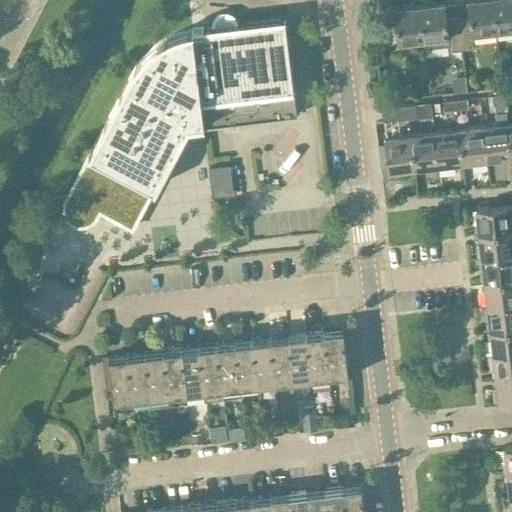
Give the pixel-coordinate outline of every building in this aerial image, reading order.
[(457,17),(461,49),(474,47),(473,34),(496,31),(492,0),(467,0),(469,16),(457,17)] [(511,0),(492,0),(496,31),(511,28),(511,0)] [(419,4),(423,40),(447,37),(449,50),(461,49),(457,17),(446,18),(444,1),(419,4)] [(398,43),(423,40),(419,4),(394,7),(398,43)] [(285,18),(282,18),(236,24),(234,19),(232,16),(229,14),(225,13),(221,14),(217,16),(215,18),(213,22),(213,26),(206,27),(203,27),(192,29),(187,30),(173,34),(165,38),(157,43),(148,51),(139,60),(133,70),(90,151),(65,199),(64,201),(63,204),(63,206),(64,212),(67,217),(71,221),(75,223),(81,224),(86,223),(91,221),(93,219),(95,217),(96,216),(99,210),(132,227),(154,185),(187,123),(187,122),(202,120),(203,126),(208,125),(226,123),(296,115),(287,34),(285,20),(285,18)] [(452,76),(453,91),(467,90),(465,74),(452,76)] [(378,87),(380,100),(413,97),(411,83),(378,87)] [(493,104),(505,103),(504,93),(492,95),(493,104)] [(455,99),(456,108),(468,107),(467,98),(455,99)] [(444,110),(456,108),(455,99),(443,101),(444,110)] [(406,105),(408,119),(417,118),(415,104),(406,105)] [(383,121),(408,119),(406,105),(381,108),(383,121)] [(484,124),(488,158),(511,155),(507,121),(484,124)] [(458,127),(462,161),(488,158),(484,124),(458,127)] [(434,130),(438,164),(462,161),(458,127),(434,130)] [(410,133),(414,167),(438,164),(434,130),(410,133)] [(389,170),(414,167),(410,133),(385,136),(389,170)] [(213,195),(232,193),(228,165),(209,167),(213,195)] [(511,202),(475,207),(478,232),(511,227),(511,202)] [(511,227),(478,232),(481,256),(511,252),(511,227)] [(511,252),(481,256),(484,280),(511,277),(511,252)] [(511,277),(484,280),(487,305),(511,301),(511,277)] [(511,301),(487,305),(490,328),(511,325),(511,301)] [(511,325),(490,328),(493,353),(511,350),(511,325)] [(324,329),(329,373),(348,371),(343,327),(324,329)] [(305,331),(311,375),(329,373),(324,329),(305,331)] [(288,333),(294,377),(311,375),(305,331),(288,333)] [(270,335),(276,379),(294,377),(288,333),(270,335)] [(253,338),(258,381),(276,379),(270,335),(253,338)] [(235,340),(240,383),(258,381),(253,338),(235,340)] [(216,342),(222,385),(240,383),(235,340),(216,342)] [(198,344),(203,387),(222,385),(216,342),(198,344)] [(180,346),(184,390),(203,387),(198,344),(180,346)] [(163,348),(168,392),(184,390),(180,346),(163,348)] [(145,350),(150,394),(168,392),(163,348),(145,350)] [(126,352),(132,396),(150,394),(145,350),(126,352)] [(511,350),(493,353),(495,377),(511,375),(511,350)] [(113,398),(132,396),(126,352),(108,354),(113,398)] [(511,375),(495,377),(498,403),(511,401),(511,375)] [(304,431),(317,429),(315,405),(301,407),(304,431)] [(335,414),(336,427),(348,425),(346,412),(335,414)] [(267,418),(269,433),(282,431),(280,416),(267,418)] [(171,423),(158,424),(159,434),(172,432),(171,423)] [(246,436),(256,435),(255,425),(245,426),(246,436)] [(118,426),(109,427),(111,439),(112,439),(119,439),(118,427),(118,426)] [(201,433),(192,434),(193,444),(202,443),(201,433)] [(511,445),(503,446),(506,472),(511,471),(511,445)] [(342,486),(345,511),(364,511),(361,483),(342,486)] [(324,488),(327,511),(345,511),(342,486),(324,488)] [(307,490),(309,511),(327,511),(324,488),(307,490)] [(289,492),(291,511),(309,511),(307,490),(289,492)] [(271,494),(272,511),(291,511),(289,492),(271,494)] [(253,496),(254,511),(272,511),(271,494),(253,496)] [(235,498),(236,511),(254,511),(253,496),(235,498)] [(217,500),(218,511),(236,511),(235,498),(217,500)] [(199,502),(200,511),(218,511),(217,500),(199,502)] [(181,505),(182,511),(200,511),(199,502),(181,505)]
